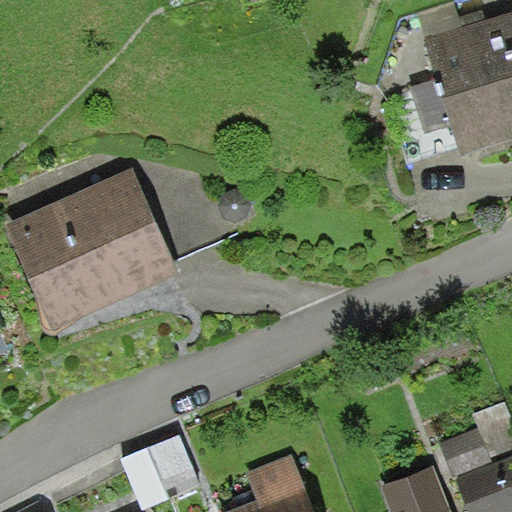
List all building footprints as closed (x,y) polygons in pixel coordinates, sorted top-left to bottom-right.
[(511,127),(511,17),(428,45),(440,80),(389,97),(414,174),(467,156),(463,144),(511,127)] [(130,177),(16,225),(54,315),(230,240),(201,173),(139,199),(130,177)] [(200,481),(178,429),(120,454),(143,506),(200,481)] [(315,511),(293,458),(252,474),(263,501),(236,511),(315,511)] [(511,458),(460,482),(473,511),(507,511),(511,510),(511,458)] [(447,511),(431,469),(387,486),(397,511),(447,511)]
